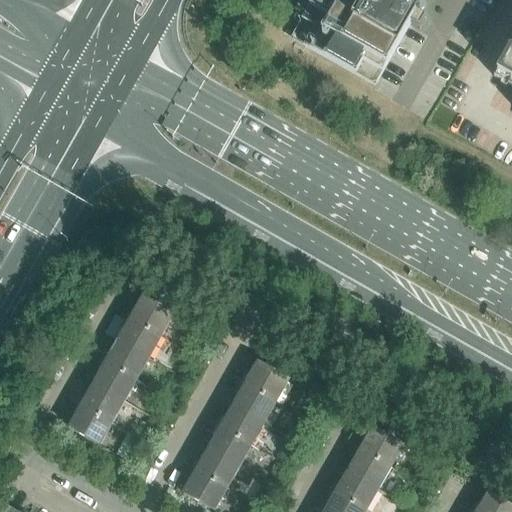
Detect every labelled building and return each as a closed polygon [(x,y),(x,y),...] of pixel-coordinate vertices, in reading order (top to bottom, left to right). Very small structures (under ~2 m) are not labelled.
[(414,14),(415,12),(420,13),(425,9),(425,3),(422,0),(412,0),(412,1),(410,0),(316,0),(312,8),(309,7),(300,1),(294,12),(303,17),(306,19),(295,39),(374,84),(408,25),(410,27),(419,32),(425,21),(414,14)] [(511,33),(510,37),(511,37),(511,43),(493,77),(501,82),(509,81),(507,85),(511,88),(511,33)] [(130,321),(161,339),(174,317),(143,299),(130,321)] [(118,343),(149,361),(161,339),(130,321),(118,343)] [(118,343),(106,364),(137,382),(149,361),(118,343)] [(106,364),(93,386),(124,404),(137,382),(106,364)] [(289,381),(257,364),(245,387),(276,404),(289,381)] [(81,408),(112,425),(124,404),(93,386),(81,408)] [(276,404),(245,387),(232,408),(263,426),(276,404)] [(112,425),(81,408),(68,430),(99,447),(112,425)] [(263,426),(232,408),(220,430),(251,447),(263,426)] [(208,451),(239,469),(251,447),(220,430),(208,451)] [(372,430),(359,452),(390,469),(403,447),(372,430)] [(239,469),(208,451),(195,473),(226,490),(239,469)] [(359,452),(347,473),(378,491),(390,469),(359,452)] [(214,511),(226,490),(195,473),(183,495),(212,511),(214,511)] [(366,511),(378,491),(347,473),(335,495),(364,511),(366,511)] [(364,511),(335,495),(324,511),(364,511)] [(511,511),(511,509),(487,495),(477,511),(511,511)]
